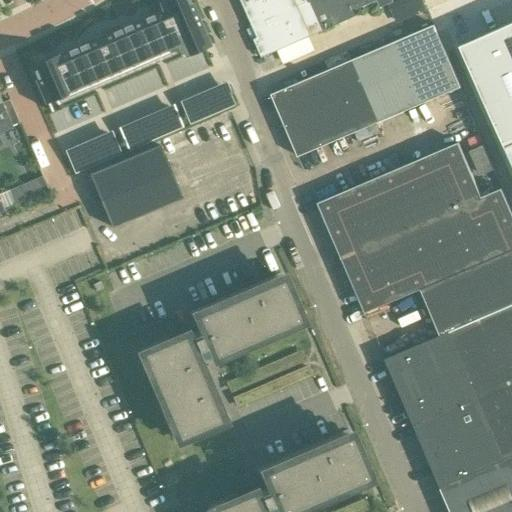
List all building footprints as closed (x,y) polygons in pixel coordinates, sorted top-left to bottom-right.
[(163,10),(30,66),(50,111),(51,110),(47,101),(178,45),(183,56),(207,46),(200,27),(187,0),(165,0),(160,2),(163,10)] [(239,0),(256,39),(253,40),(261,59),(310,37),(357,16),(354,11),(377,1),(380,6),(385,4),(395,25),(426,11),(421,0),(400,0),(393,4),(392,1),(394,0),(239,0)] [(511,22),(459,46),(505,150),(511,146),(511,22)] [(433,26),(270,95),(297,158),(460,88),(433,26)] [(0,145),(1,145),(0,142),(0,121),(14,115),(4,92),(0,93),(0,145)] [(457,143),(317,203),(450,511),(511,511),(511,215),(501,188),(481,196),(457,143)] [(89,176),(111,228),(181,198),(158,146),(89,176)] [(482,146),(470,152),(480,174),(492,168),(482,146)] [(42,177),(31,182),(36,195),(48,190),(42,177)] [(282,280),(197,316),(214,358),(300,321),(282,280)] [(183,336),(142,354),(178,439),(220,422),(183,336)] [(200,337),(193,340),(197,351),(205,348),(200,337)] [(235,401),(311,373),(302,349),(226,377),(235,401)] [(349,437),(264,473),(280,511),(287,511),(367,478),(349,437)] [(258,511),(250,493),(209,511),(258,511)] [(267,494),(260,497),(264,508),(272,505),(267,494)] [(371,511),(365,497),(326,511),(371,511)]
